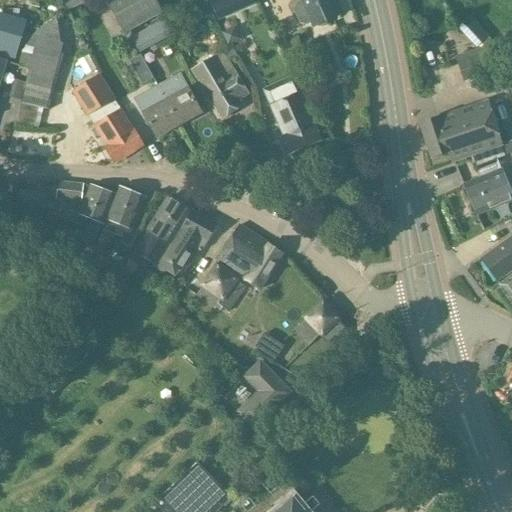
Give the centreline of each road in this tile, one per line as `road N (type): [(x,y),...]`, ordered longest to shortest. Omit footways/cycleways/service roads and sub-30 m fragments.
road 1 (unclassified): [(412,304),(369,300),(307,247),(171,184),(0,166)]
road 2 (secondary): [(437,302),(391,104)]
road 3 (secondary): [(391,104),(412,304)]
road 4 (secondary): [(412,304),(473,435)]
road 5 (secondary): [(473,435),(437,302)]
